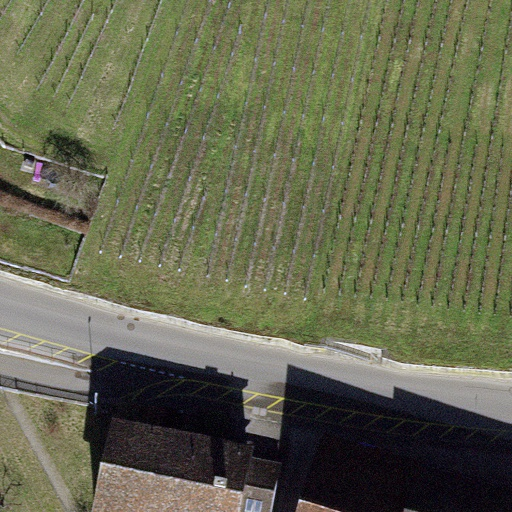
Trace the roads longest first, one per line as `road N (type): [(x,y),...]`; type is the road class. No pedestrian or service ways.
road 1 (tertiary): [(511,406),(330,382),(181,351)]
road 2 (residential): [(0,362),(108,387),(181,351)]
road 3 (tertiary): [(181,351),(0,302)]
